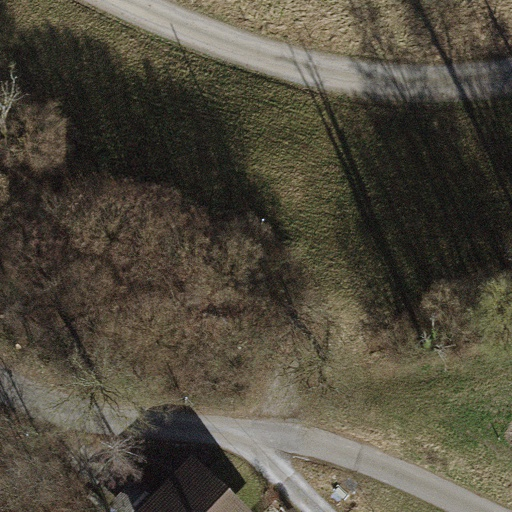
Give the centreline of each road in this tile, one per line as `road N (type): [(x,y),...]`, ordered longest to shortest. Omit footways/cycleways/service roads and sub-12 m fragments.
road 1 (track): [(484,511),(388,465),(247,435),(119,425),(0,375)]
road 2 (track): [(121,0),(288,66),(462,88),(511,76)]
